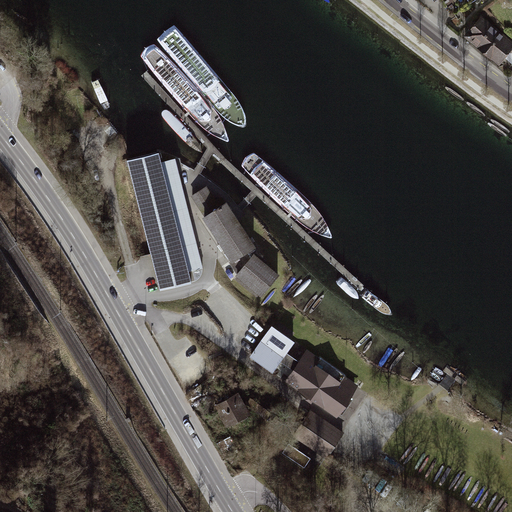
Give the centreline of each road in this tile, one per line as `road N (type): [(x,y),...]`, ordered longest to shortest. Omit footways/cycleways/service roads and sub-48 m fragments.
road 1 (primary): [(233,511),(57,208),(0,134)]
road 2 (secondary): [(392,0),(511,89)]
